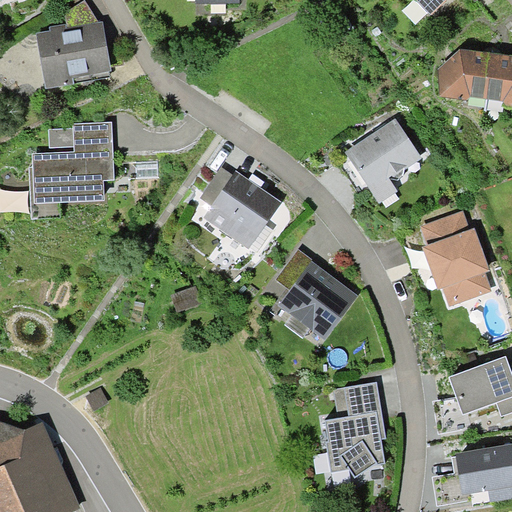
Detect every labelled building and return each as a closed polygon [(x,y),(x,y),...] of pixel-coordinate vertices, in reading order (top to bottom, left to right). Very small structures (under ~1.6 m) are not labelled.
[(417,0),(431,15),(446,0),(417,0)] [(48,25),(52,30),(98,22),(85,1),(48,25)] [(354,28),(345,14),(328,24),(337,39),(354,28)] [(52,30),(36,32),(46,88),(74,83),(73,77),(109,71),(112,71),(103,21),(98,22),(52,30)] [(483,98),(490,51),(460,48),(438,67),(440,95),(468,100),(471,97),(483,98)] [(511,54),(490,51),(483,98),(503,101),(505,105),(511,105),(511,54)] [(110,77),(109,71),(73,77),(74,83),(110,77)] [(396,118),(345,151),(379,203),(398,191),(389,178),(404,168),(422,157),(396,118)] [(112,122),(73,124),(73,128),(74,146),(74,151),(32,153),(33,167),(35,203),(60,202),(104,199),(103,180),(114,179),(112,122)] [(74,146),(73,128),(48,129),(49,147),(74,146)] [(60,217),(60,202),(35,203),(33,167),(29,167),(31,219),(60,217)] [(211,206),(233,175),(221,167),(199,197),(211,206)] [(404,168),(389,178),(398,180),(404,175),(404,168)] [(249,179),(236,170),(233,175),(211,206),(204,217),(249,249),(282,202),(261,188),(249,179)] [(253,173),(249,179),(261,188),(265,182),(253,173)] [(428,245),(470,229),(463,211),(421,226),(428,245)] [(428,245),(423,246),(438,288),(442,287),(450,306),(492,291),(485,271),(490,269),(474,228),(470,229),(428,245)] [(312,260),(312,259),(299,249),(276,279),(289,289),(312,260)] [(358,296),(312,260),(289,289),(278,304),(292,315),(285,324),(303,338),(310,328),(325,340),(358,296)] [(195,286),(172,294),(177,312),(201,304),(195,286)] [(511,372),(506,355),(449,375),(457,397),(463,414),(467,412),(496,402),(501,416),(511,412),(511,372)] [(326,441),(331,472),(349,469),(355,478),(374,465),(385,463),(382,439),(386,439),(377,382),(334,389),(338,418),(325,420),(328,441),(326,441)] [(99,393),(86,401),(95,415),(107,408),(99,393)] [(457,397),(433,401),(438,434),(471,427),(467,412),(463,414),(457,397)] [(0,420),(0,511),(74,511),(82,509),(44,423),(26,430),(0,420)] [(511,443),(456,453),(456,457),(459,472),(463,495),(468,494),(488,491),(490,503),(511,499),(511,443)] [(455,473),(432,477),(437,506),(469,501),(468,494),(463,495),(459,472),(455,473)]
